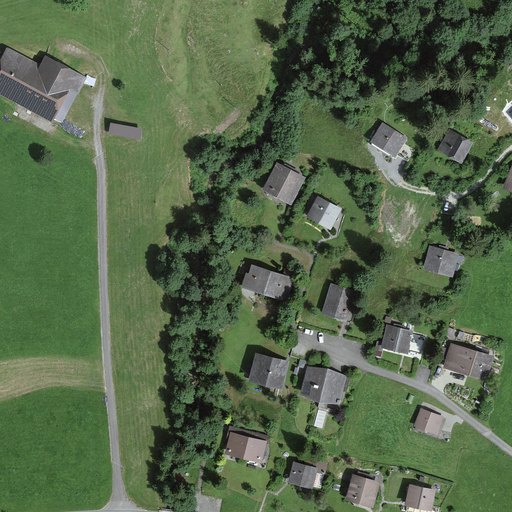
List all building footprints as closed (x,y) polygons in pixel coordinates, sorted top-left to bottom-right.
[(39,71),(8,55),(0,69),(0,86),(61,119),(83,79),(46,59),(39,71)] [(110,121),(108,133),(142,136),(144,124),(110,121)] [(374,140),(408,161),(415,150),(402,142),(405,138),(383,125),(374,140)] [(449,152),(462,160),(471,143),(449,131),(442,144),(451,149),(449,152)] [(265,187),(291,201),(303,178),(277,165),(265,187)] [(308,215),(330,226),(339,210),(317,198),(308,215)] [(425,267),(453,275),(459,253),(431,246),(425,267)] [(264,291),(271,271),(253,265),(246,285),(264,291)] [(282,297),(289,276),(271,271),(264,291),(282,297)] [(323,312),(345,318),(353,290),(330,284),(323,312)] [(406,347),(419,350),(423,336),(390,327),(385,344),(405,349),(406,347)] [(452,344),(445,365),(486,377),(492,356),(452,344)] [(249,380),(281,388),(288,361),(256,353),(249,380)] [(311,367),(304,394),(338,402),(345,375),(311,367)] [(415,424),(437,432),(442,417),(421,409),(415,424)] [(245,454),(250,433),(233,429),(228,449),(245,454)] [(262,458),(267,437),(250,433),(245,454),(262,458)] [(287,483),(310,489),(315,469),(292,463),(287,483)] [(346,498),(373,506),(379,483),(353,475),(346,498)] [(406,505),(431,509),(435,489),(410,484),(406,505)]
